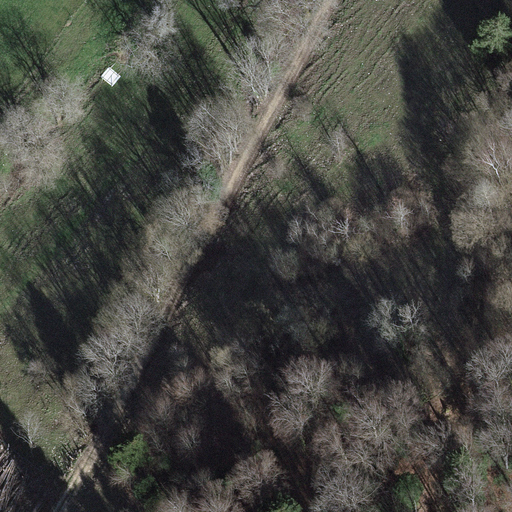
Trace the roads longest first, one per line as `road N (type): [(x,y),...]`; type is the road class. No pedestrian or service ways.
road 1 (track): [(62,511),(329,0)]
road 2 (trunk): [(379,0),(511,211)]
road 3 (track): [(0,168),(117,0)]
